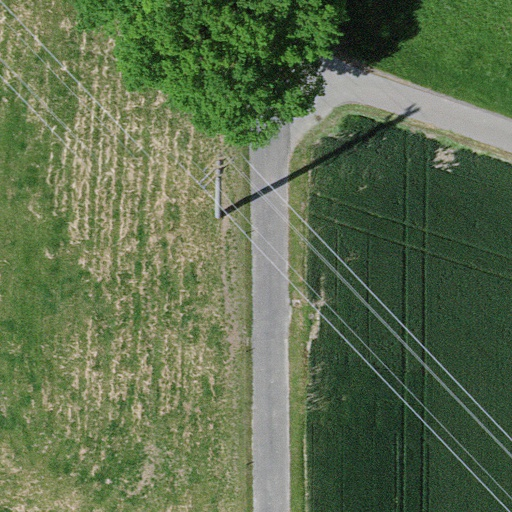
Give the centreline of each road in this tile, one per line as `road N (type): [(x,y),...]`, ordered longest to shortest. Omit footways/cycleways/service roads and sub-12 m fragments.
road 1 (residential): [(268,71),(273,511)]
road 2 (residential): [(268,71),(343,81),(511,138)]
